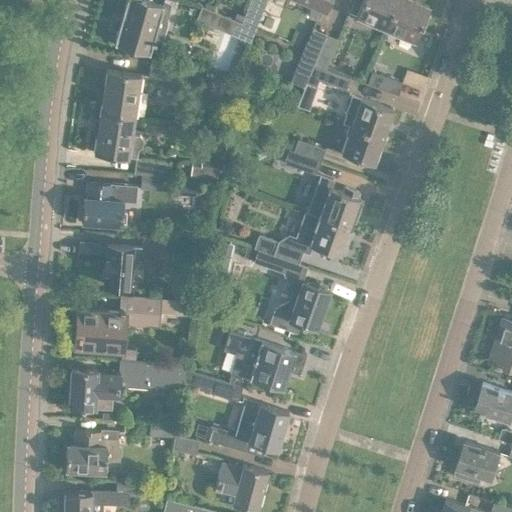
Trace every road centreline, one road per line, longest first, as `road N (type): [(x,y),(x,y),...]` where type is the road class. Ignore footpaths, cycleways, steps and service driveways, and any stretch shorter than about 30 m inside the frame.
road 1 (residential): [(311,511),(473,0)]
road 2 (residential): [(401,511),(510,161)]
road 3 (secondary): [(40,265),(53,104),(79,0)]
road 4 (secondary): [(30,511),(40,265)]
